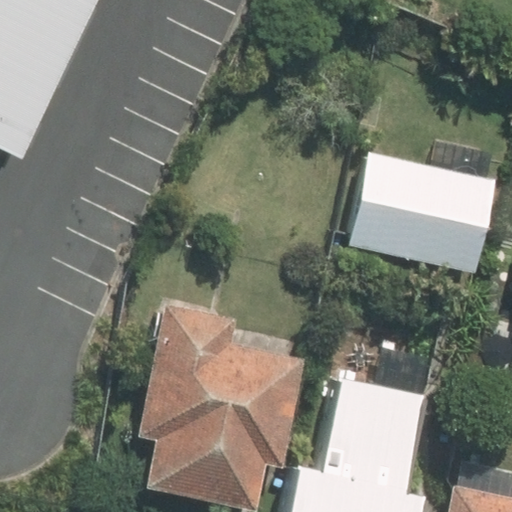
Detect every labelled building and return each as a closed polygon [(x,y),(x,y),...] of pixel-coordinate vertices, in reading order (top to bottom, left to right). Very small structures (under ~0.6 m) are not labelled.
[(0,0),(0,52),(24,0),(0,0)] [(422,160),(350,148),(335,245),(466,266),(485,147),(426,138),(422,160)] [(511,246),(501,306),(511,308),(511,246)] [(242,317),(158,296),(124,434),(144,439),(132,486),(237,511),(243,511),(258,458),(265,459),(295,341),(239,327),(242,317)] [(414,511),(418,494),(397,490),(426,353),(373,342),(365,381),(327,373),(307,469),(279,463),(269,511),(414,511)] [(511,511),(511,476),(448,463),(437,511),(511,511)]
